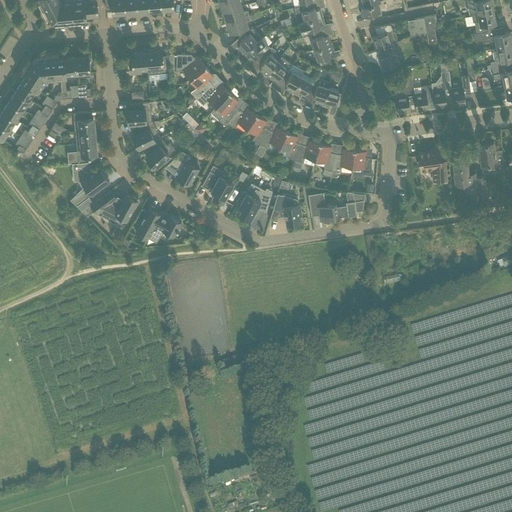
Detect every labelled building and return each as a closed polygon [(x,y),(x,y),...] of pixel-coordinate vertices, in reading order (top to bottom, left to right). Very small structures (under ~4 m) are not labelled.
[(38,1),(38,2),(47,19),(47,18),(50,16),(51,20),(60,19),(60,22),(55,23),(61,23),(72,22),(72,18),(85,17),(83,0),(41,0),(39,2),(38,1)] [(83,0),(85,17),(85,15),(97,14),(96,0),(83,0)] [(125,12),(123,0),(104,0),(105,7),(112,7),(112,13),(125,12)] [(137,11),(135,0),(123,0),(125,12),(137,11)] [(149,10),(148,0),(135,0),(137,11),(149,10)] [(148,0),(149,10),(161,9),(160,0),(148,0)] [(160,0),(161,9),(173,8),(172,0),(160,0)] [(220,0),(219,0),(223,11),(241,5),(239,0),(220,0)] [(466,0),(466,1),(469,14),(471,14),(477,13),(493,9),(490,0),(466,0)] [(377,1),(361,6),(362,10),(360,11),(362,16),(367,15),(367,17),(373,15),(372,13),(380,10),(377,1)] [(311,3),(300,5),(294,7),(298,22),(304,20),(322,15),(320,7),(314,8),(314,6),(312,6),(311,3)] [(241,5),(223,11),(226,21),(249,14),(247,10),(243,11),(241,5)] [(493,9),(477,13),(471,14),(473,22),(474,21),(476,32),(488,30),(492,29),(491,26),(490,26),(489,23),(495,22),(493,9)] [(250,19),(249,14),(226,21),(229,33),(248,27),(246,20),(250,19)] [(435,14),(423,16),(426,32),(433,31),(432,25),(437,24),(435,14)] [(322,15),(304,20),(298,22),(303,36),(310,34),(319,31),(318,28),(320,27),(319,25),(324,23),(322,15)] [(426,32),(423,16),(415,18),(418,33),(426,32)] [(418,33),(415,18),(407,20),(410,35),(418,33)] [(377,35),(372,37),(376,48),(381,46),(396,41),(396,40),(395,39),(396,38),(396,36),(395,33),(394,31),(392,31),(390,23),(374,26),(377,35)] [(241,42),(237,46),(243,52),(261,36),(252,27),(246,30),(238,37),(241,39),(239,40),(241,42)] [(472,39),(490,41),(495,40),(496,47),(511,44),(511,43),(510,31),(494,35),(493,28),(492,29),(488,30),(476,32),(471,33),(472,39)] [(433,31),(426,32),(428,42),(436,40),(434,30),(433,31)] [(319,31),(310,34),(311,38),(310,38),(313,49),(331,42),(328,34),(323,36),(322,34),(320,34),(319,31)] [(261,36),(243,52),(248,59),(252,55),(254,57),(255,56),(258,59),(265,52),(270,47),(261,36)] [(384,54),(379,56),(383,68),(392,64),(399,62),(395,51),(404,47),(401,39),(396,40),(396,41),(381,46),(384,54)] [(331,42),(313,49),(317,59),(319,59),(321,64),(330,61),(328,55),(330,55),(329,52),(334,50),(331,42)] [(494,60),(490,61),(491,63),(491,68),(492,68),(495,67),(501,66),(499,60),(511,57),(511,44),(496,47),(492,48),(494,60)] [(169,62),(169,57),(162,58),(161,50),(153,51),(153,50),(147,50),(147,51),(146,51),(147,67),(147,73),(169,72),(169,62)] [(147,67),(146,51),(131,53),(132,61),(129,61),(130,72),(140,71),(140,68),(147,67)] [(265,52),(258,59),(261,62),(260,63),(262,65),(259,69),(266,74),(277,60),(269,53),(267,54),(265,52)] [(29,59),(20,72),(21,72),(24,74),(21,79),(22,80),(23,79),(38,89),(45,78),(60,77),(61,92),(66,92),(66,89),(65,77),(64,58),(64,56),(51,57),(50,53),(37,54),(37,55),(38,58),(34,59),(29,66),(26,65),(30,59),(29,59)] [(189,78),(206,66),(199,56),(195,59),(191,53),(176,53),(176,69),(183,69),(189,78)] [(277,60),(266,74),(273,80),(276,76),(278,77),(279,76),(282,78),(288,70),(292,64),(281,55),(277,60)] [(88,56),(76,57),(78,76),(90,75),(89,68),(90,68),(90,62),(89,62),(88,56)] [(76,57),(64,58),(65,77),(78,76),(76,57)] [(213,75),(206,66),(189,78),(196,87),(190,91),(196,98),(212,84),(208,79),(213,75)] [(469,81),(475,80),(473,66),(467,67),(469,81)] [(501,66),(495,67),(492,68),(494,78),(502,77),(504,84),(511,82),(511,69),(502,72),(501,66)] [(291,72),(288,70),(282,78),(286,80),(285,82),(287,83),(285,88),(292,92),(301,76),(291,70),(291,72)] [(435,81),(431,82),(431,84),(433,98),(434,107),(447,106),(446,100),(452,99),(451,95),(452,95),(451,88),(450,83),(448,70),(440,71),(441,74),(435,81)] [(301,76),(292,92),(300,96),(303,91),(305,92),(306,91),(310,93),(313,84),(310,82),(312,78),(312,77),(303,72),(301,76)] [(463,86),(451,88),(452,95),(451,95),(452,99),(452,101),(453,105),(465,103),(464,96),(464,94),(470,93),(470,95),(471,95),(469,81),(468,74),(461,75),(462,82),(463,86)] [(406,94),(395,96),(397,112),(410,111),(409,101),(414,100),(413,93),(411,75),(407,75),(407,79),(405,79),(405,82),(406,85),(405,85),(406,94)] [(23,79),(22,80),(16,90),(29,98),(33,91),(37,94),(39,90),(38,89),(23,79)] [(511,82),(504,84),(505,92),(501,93),(502,98),(511,95),(511,82)] [(212,84),(196,98),(203,104),(207,99),(215,106),(229,91),(221,83),(216,88),(212,84)] [(313,84),(310,93),(314,94),(313,96),(315,97),(314,102),(322,105),(328,87),(317,83),(317,85),(313,84)] [(421,92),(413,93),(414,100),(416,110),(428,108),(427,99),(433,98),(431,84),(420,85),(421,92)] [(338,90),(328,87),(322,105),(330,107),(332,102),(334,103),(335,101),(338,102),(341,93),(338,92),(338,90)] [(16,90),(9,100),(22,108),(27,101),(30,104),(32,100),(29,98),(16,90)] [(143,98),(143,90),(131,91),(132,99),(143,98)] [(238,99),(229,91),(215,106),(211,111),(219,118),(218,119),(225,125),(227,122),(238,108),(234,104),(238,99)] [(394,98),(387,99),(388,108),(395,107),(394,98)] [(22,108),(9,100),(3,110),(16,118),(20,111),(23,114),(26,110),(22,108)] [(135,126),(151,120),(150,100),(132,102),(132,108),(127,109),(127,114),(126,114),(126,120),(127,120),(128,123),(134,122),(134,126),(135,126)] [(243,112),(238,108),(227,122),(234,127),(238,122),(247,128),(257,113),(255,112),(247,106),(243,112)] [(16,118),(3,110),(0,114),(0,121),(9,128),(13,122),(17,124),(19,120),(16,118)] [(75,131),(94,129),(93,117),(87,117),(87,110),(73,112),(75,131)] [(186,111),(182,116),(183,116),(187,121),(191,116),(186,111)] [(257,113),(247,128),(256,134),(252,139),(259,144),(268,128),(263,125),(266,120),(258,114),(257,113)] [(151,120),(135,126),(137,132),(132,134),(134,139),(133,140),(136,145),(137,145),(138,147),(143,144),(160,136),(151,120)] [(13,130),(9,128),(0,121),(0,137),(2,139),(7,132),(10,134),(13,130)] [(197,131),(191,125),(188,129),(193,134),(197,131)] [(268,128),(259,144),(267,147),(270,142),(279,146),(287,130),(276,125),(274,131),(268,128)] [(48,132),(55,136),(57,133),(51,128),(48,132)] [(94,129),(75,131),(76,143),(95,141),(94,129)] [(287,130),(279,146),(289,151),(287,156),(295,160),(301,143),(295,141),(298,135),(287,130)] [(160,136),(143,144),(145,148),(146,148),(150,152),(146,156),(150,161),(149,161),(153,166),(154,165),(155,166),(174,149),(169,143),(167,144),(160,136)] [(301,143),(295,160),(303,162),(304,156),(315,159),(320,142),(308,139),(307,145),(301,143)] [(96,153),(95,141),(76,143),(78,161),(91,160),(90,154),(96,153)] [(320,142),(315,159),(325,162),(322,172),(331,174),(332,170),(335,153),(329,151),(331,145),(320,142)] [(497,171),(503,170),(502,149),(494,150),(493,142),(478,144),(481,165),(496,163),(497,171)] [(19,144),(16,148),(23,152),(26,148),(19,144)] [(260,144),(256,151),(262,154),(266,147),(260,144)] [(341,153),(335,153),(332,170),(338,171),(340,171),(341,165),(352,166),(354,149),(342,147),(341,153)] [(365,150),(354,149),(352,166),(362,167),(362,173),(371,174),(371,157),(365,156),(365,150)] [(182,150),(165,166),(167,165),(178,171),(175,177),(189,185),(199,167),(186,160),(189,155),(190,155),(182,150)] [(440,160),(438,150),(418,152),(421,169),(432,168),(433,178),(440,178),(440,182),(448,181),(446,160),(440,160)] [(466,159),(452,161),(454,173),(453,173),(455,183),(464,182),(465,191),(469,190),(472,190),(473,197),(479,195),(480,196),(481,196),(476,177),(476,175),(475,171),(468,173),(466,159)] [(78,162),(72,162),(72,172),(73,172),(78,171),(83,178),(80,180),(91,194),(97,189),(108,182),(109,181),(107,179),(107,178),(108,177),(102,168),(101,169),(98,166),(93,171),(89,166),(89,161),(91,161),(91,160),(78,161),(78,162)] [(301,164),(294,162),(292,170),(299,172),(301,164)] [(209,169),(201,184),(208,188),(209,186),(212,188),(211,190),(214,191),(214,192),(212,195),(214,196),(213,198),(220,202),(221,200),(223,201),(224,200),(226,194),(233,183),(220,175),(221,173),(214,169),(213,171),(209,169)] [(242,171),(237,178),(243,182),(247,174),(242,171)] [(484,174),(476,175),(476,177),(481,196),(488,194),(484,174)] [(281,179),(279,185),(286,187),(288,181),(290,182),(290,181),(281,179)] [(237,207),(236,211),(250,219),(255,210),(257,206),(259,208),(265,210),(271,190),(266,188),(265,190),(251,183),(246,192),(243,190),(237,200),(240,202),(239,205),(238,204),(237,207)] [(116,220),(119,215),(126,219),(123,224),(124,224),(134,207),(135,207),(139,200),(133,196),(132,197),(125,194),(122,201),(116,198),(109,189),(90,204),(97,213),(100,211),(116,220)] [(325,191),(308,193),(311,215),(319,214),(320,220),(337,217),(347,215),(356,214),(356,210),(362,209),(362,210),(364,199),(364,193),(364,192),(363,192),(363,193),(353,192),(353,191),(354,191),(353,191),(349,190),(346,190),(346,191),(352,191),(353,197),(347,198),(347,201),(345,201),(346,204),(336,206),(335,203),(325,204),(323,192),(326,191),(325,191)] [(92,202),(84,191),(79,195),(77,192),(70,199),(82,210),(87,206),(92,202)] [(285,215),(286,225),(300,223),(299,215),(301,214),(299,203),(292,204),(291,199),(284,197),(285,195),(277,193),(272,208),(279,210),(280,216),(285,215)] [(149,207),(135,231),(147,238),(151,231),(158,236),(162,229),(173,235),(181,222),(169,215),(167,219),(160,215),(160,214),(149,207)] [(121,244),(127,247),(130,241),(124,238),(121,244)] [(511,267),(511,257),(502,261),(505,270),(511,267)] [(248,352),(241,355),(245,365),(252,362),(248,352)]
